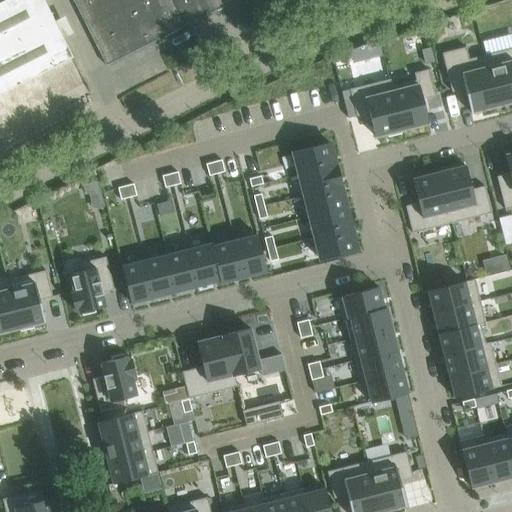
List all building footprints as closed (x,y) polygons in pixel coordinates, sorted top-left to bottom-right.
[(43,0),(3,0),(0,2),(0,93),(72,57),(43,0)] [(223,0),(72,0),(106,66),(226,5),(223,0)] [(431,47),(422,50),(425,64),(435,62),(431,47)] [(466,47),(441,53),(451,92),(464,89),(470,112),(497,106),(484,55),(469,59),(466,47)] [(511,47),(484,55),(497,106),(511,101),(511,47)] [(392,86),(390,86),(401,130),(428,123),(422,99),(435,96),(428,69),(414,73),(415,80),(392,86)] [(390,79),(349,89),(356,116),(369,113),(375,137),(386,134),(387,137),(401,134),(400,130),(401,130),(390,86),(392,86),(390,79)] [(298,174),(317,170),(336,165),(330,143),(293,153),(298,174)] [(510,173),(497,176),(505,209),(511,207),(511,153),(505,155),(510,173)] [(221,160),(213,162),(216,173),(224,171),(221,160)] [(213,162),(206,164),(209,175),(216,173),(213,162)] [(304,195),(322,191),(341,186),(336,165),(317,170),(298,174),(304,195)] [(465,165),(439,172),(449,210),(474,204),(477,216),(491,212),(484,186),(471,189),(465,165)] [(177,172),(169,174),(172,185),(180,183),(177,172)] [(418,202),(406,206),(412,232),(427,229),(424,217),(449,210),(439,172),(412,178),(418,202)] [(169,174),(162,176),(165,187),(172,185),(169,174)] [(261,176),(249,179),(251,187),(263,184),(261,176)] [(97,181),(85,184),(88,193),(89,198),(100,195),(97,181)] [(133,184),(125,186),(128,197),(136,195),(133,184)] [(125,186),(118,188),(121,199),(128,197),(125,186)] [(309,216),(328,212),(346,207),(341,186),(322,191),(304,195),(309,216)] [(261,194),(253,196),(256,207),(264,205),(261,194)] [(264,205),(256,207),(259,219),(267,217),(264,205)] [(314,237),(333,233),(352,228),(346,207),(328,212),(309,216),(314,237)] [(511,221),(510,214),(498,217),(504,244),(511,242),(511,221)] [(320,259),(338,254),(357,250),(352,228),(333,233),(314,237),(320,259)] [(257,234),(234,240),(243,277),(266,271),(257,234)] [(272,236),(264,238),(267,250),(275,247),(272,236)] [(234,240),(212,246),(211,246),(220,280),(219,281),(220,283),(243,277),(234,240)] [(211,243),(189,249),(198,286),(219,281),(220,280),(211,246),(212,246),(211,243)] [(275,247),(267,250),(270,261),(278,259),(275,247)] [(189,249),(167,254),(176,292),(198,286),(189,249)] [(485,273),(508,266),(505,253),(482,260),(485,273)] [(167,254),(144,260),(154,297),(176,292),(167,254)] [(105,257),(79,263),(81,271),(69,274),(73,292),(70,293),(75,311),(78,310),(79,313),(81,312),(82,316),(96,312),(95,309),(105,306),(104,303),(106,303),(103,294),(102,294),(102,293),(114,290),(105,257)] [(144,260),(121,266),(131,303),(154,297),(144,260)] [(7,280),(6,280),(18,328),(19,328),(20,331),(34,328),(33,324),(45,321),(39,300),(52,297),(45,270),(7,280)] [(6,277),(0,278),(0,332),(18,328),(6,280),(7,280),(6,277)] [(465,281),(428,291),(433,312),(470,303),(465,281)] [(378,287),(336,297),(342,320),(345,320),(344,318),(384,308),(383,308),(383,305),(382,298),(381,298),(378,287)] [(470,303),(433,312),(438,333),(476,324),(470,303)] [(384,308),(344,318),(345,320),(350,339),(392,329),(389,319),(386,307),(383,308),(384,308)] [(308,319),(296,322),(298,330),(310,327),(308,319)] [(476,324),(438,333),(444,354),(481,345),(476,324)] [(310,327),(298,330),(300,338),(312,335),(310,327)] [(234,374),(260,368),(250,328),(222,334),(223,335),(233,375),(234,374)] [(392,329),(350,339),(355,360),(397,350),(394,339),(392,329)] [(189,398),(237,386),(234,374),(233,375),(223,335),(197,342),(203,366),(182,371),(189,398)] [(481,345),(444,354),(449,375),(486,366),(481,345)] [(397,350),(355,360),(361,382),(365,381),(365,380),(402,371),(397,350)] [(104,376),(92,379),(100,412),(126,405),(124,398),(137,394),(132,376),(136,376),(131,358),(128,359),(127,356),(125,356),(124,353),(110,356),(111,360),(101,362),(104,376)] [(319,361),(307,364),(309,372),(321,369),(319,361)] [(486,366),(449,375),(455,397),(492,388),(486,366)] [(321,369),(309,372),(311,380),(323,377),(321,369)] [(402,371),(365,380),(365,381),(371,402),(408,393),(402,371)] [(474,399),(473,399),(475,407),(476,409),(498,403),(495,393),(474,399)] [(188,399),(180,401),(184,413),(191,411),(188,399)] [(473,399),(462,402),(464,410),(475,407),(473,399)] [(279,401),(242,410),(246,426),(283,416),(279,401)] [(330,404),(318,407),(320,415),(332,412),(330,404)] [(142,411),(97,422),(102,442),(147,431),(142,411)] [(188,421),(178,424),(183,443),(185,443),(193,441),(188,421)] [(147,431),(102,442),(107,462),(152,451),(147,431)] [(310,433),(303,435),(306,447),(313,445),(310,433)] [(485,444),(494,481),(511,476),(511,458),(507,438),(506,433),(484,439),(485,444)] [(462,450),(471,487),(494,481),(485,444),(484,439),(483,434),(459,440),(462,450)] [(193,441),(185,443),(188,455),(196,453),(193,441)] [(278,441),(270,443),(273,455),(281,453),(278,441)] [(270,443),(262,445),(265,457),(273,455),(270,443)] [(152,451),(107,462),(113,483),(157,472),(152,451)] [(238,451),(231,453),(234,465),(241,463),(238,451)] [(405,451),(367,461),(379,511),(405,505),(399,481),(412,478),(405,451)] [(231,453),(223,456),(226,467),(234,465),(231,453)] [(424,457),(416,459),(419,471),(427,469),(424,457)] [(367,461),(327,471),(334,498),(346,495),(350,511),(378,511),(379,511),(367,461)] [(303,488),(283,493),(287,511),(308,511),(304,493),(303,488)] [(304,493),(308,511),(330,511),(324,488),(304,493)] [(55,511),(51,497),(43,499),(41,489),(2,498),(5,511),(55,511)] [(287,511),(283,493),(262,499),(263,503),(264,503),(266,511),(287,511)] [(210,511),(207,497),(166,507),(167,511),(210,511)] [(244,503),(222,509),(223,511),(245,511),(245,508),(244,503)] [(245,508),(245,511),(266,511),(264,503),(263,503),(245,508)]
